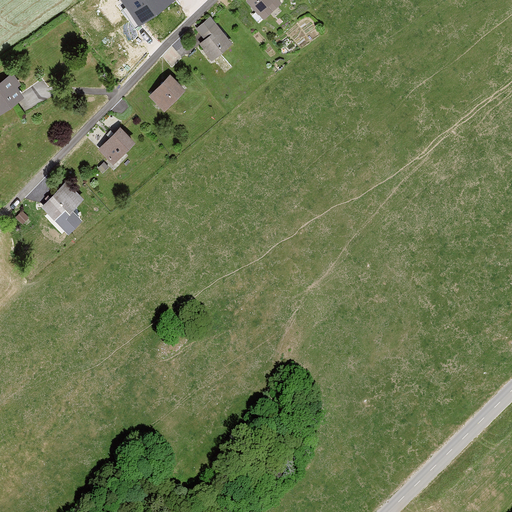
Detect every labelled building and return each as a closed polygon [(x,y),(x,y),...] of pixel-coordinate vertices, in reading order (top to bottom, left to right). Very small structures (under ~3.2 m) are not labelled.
[(128,0),(126,3),(139,19),(163,0),(128,0)] [(243,0),(259,17),(278,0),(277,0),(243,0)] [(207,58),(229,41),(210,17),(196,27),(203,37),(195,42),(207,58)] [(0,107),(22,93),(16,84),(19,82),(10,70),(0,76),(0,107)] [(160,106),(181,86),(168,73),(147,93),(160,106)] [(130,139),(116,126),(96,148),(109,160),(130,139)] [(78,195),(63,180),(38,205),(53,220),(78,195)]
